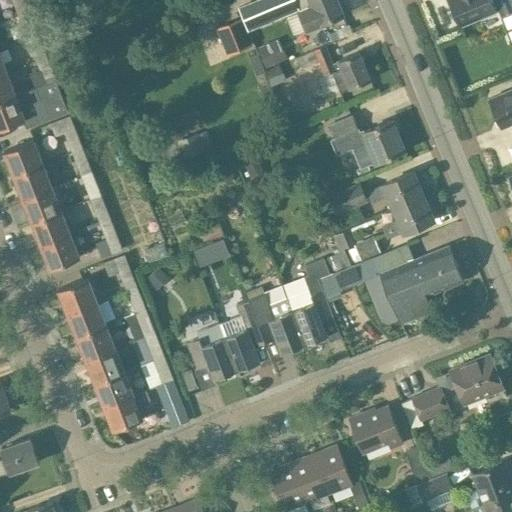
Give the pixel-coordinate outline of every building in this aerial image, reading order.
[(12,0),(18,14),(29,10),(25,0),(12,0)] [(256,0),(239,7),(248,30),(298,9),(300,11),(306,28),(343,12),(337,0),(256,0)] [(511,10),(511,0),(448,0),(453,9),(451,13),(454,19),(457,21),(460,27),(483,17),(484,19),(497,14),(496,12),(499,10),(501,15),(511,10)] [(29,10),(18,14),(27,37),(38,33),(29,10)] [(246,26),(242,17),(216,28),(227,54),(252,44),(245,26),(246,26)] [(38,33),(27,37),(36,61),(47,56),(38,33)] [(272,41),(257,47),(266,69),(281,63),(272,41)] [(297,57),(302,66),(319,59),(326,74),(333,71),(334,73),(341,91),(352,87),(352,88),(370,80),(359,52),(333,63),(325,44),(297,57)] [(250,58),(257,75),(265,72),(258,55),(250,58)] [(36,61),(45,83),(45,84),(56,80),(47,56),(36,61)] [(283,72),(279,63),(265,69),(268,78),(283,72)] [(16,94),(7,72),(0,74),(0,101),(16,95),(16,94)] [(68,111),(56,80),(45,84),(45,83),(16,94),(16,95),(0,101),(0,128),(23,120),(26,128),(68,111)] [(511,88),(489,99),(501,128),(511,122),(511,88)] [(73,153),(84,149),(70,115),(50,123),(55,136),(65,132),(73,153)] [(347,133),(353,146),(362,168),(404,149),(392,120),(359,133),(358,129),(360,129),(354,115),(330,125),(336,138),(347,133)] [(177,140),(184,157),(204,150),(197,132),(177,140)] [(4,151),(13,176),(43,164),(34,140),(4,151)] [(73,153),(81,176),(93,172),(84,149),(73,153)] [(255,151),(242,156),(252,178),(264,173),(255,151)] [(52,187),(43,164),(13,176),(22,199),(52,187)] [(234,171),(221,168),(218,179),(231,182),(234,171)] [(389,197),(394,208),(424,195),(414,171),(384,184),(385,186),(369,192),(373,202),(389,197)] [(93,172),(81,176),(90,199),(102,195),(93,172)] [(368,201),(360,182),(327,196),(334,215),(368,201)] [(31,222),(62,210),(52,187),(22,199),(31,222)] [(273,200),(275,194),(271,192),(265,189),(260,200),(270,205),(273,200)] [(90,199),(99,223),(111,218),(102,195),(90,199)] [(424,195),(394,208),(400,219),(384,226),(389,238),(434,220),(424,195)] [(40,246),(71,234),(62,210),(31,222),(40,246)] [(111,218),(99,223),(105,239),(96,243),(101,258),(123,249),(111,218)] [(80,257),(71,234),(40,246),(49,270),(80,257)] [(380,252),(374,236),(354,244),(361,260),(380,252)] [(223,237),(211,242),(218,258),(229,254),(223,237)] [(145,249),(150,263),(169,256),(164,243),(145,249)] [(414,260),(381,273),(400,323),(432,311),(426,296),(464,280),(450,245),(414,260)] [(287,297),(305,343),(328,334),(323,319),(335,314),(325,289),(323,289),(318,277),(346,266),(340,251),(305,264),(309,274),(304,276),(309,289),(287,297)] [(126,291),(138,286),(125,254),(103,262),(108,276),(119,272),(126,291)] [(374,256),(333,273),(339,289),(340,290),(381,273),(374,256)] [(156,289),(169,277),(158,266),(146,278),(156,289)] [(58,290),(67,314),(97,302),(88,278),(58,290)] [(305,343),(287,297),(270,304),(263,285),(247,291),(249,298),(250,298),(266,341),(278,337),(284,351),(305,343)] [(126,291),(135,313),(135,314),(147,309),(138,286),(126,291)] [(240,315),(221,323),(238,369),(239,369),(241,374),(255,368),(253,363),(261,360),(255,345),(266,341),(250,298),(249,298),(235,303),(240,315)] [(106,325),(97,302),(67,314),(77,337),(106,325)] [(144,337),(156,333),(147,309),(135,314),(135,313),(126,316),(131,330),(140,327),(144,337)] [(216,377),(238,369),(221,323),(197,332),(200,338),(189,342),(199,368),(210,363),(216,377)] [(86,360),(115,348),(106,325),(77,337),(86,360)] [(144,337),(153,360),(165,356),(156,333),(144,337)] [(95,383),(125,371),(115,348),(86,360),(95,383)] [(451,368),(465,402),(504,385),(490,353),(451,368)] [(153,360),(162,382),(173,378),(165,356),(153,360)] [(104,405),(133,394),(125,371),(95,383),(104,405)] [(162,383),(157,385),(165,408),(182,401),(173,378),(162,382),(162,383)] [(0,412),(11,409),(1,381),(0,381),(0,412)] [(412,397),(421,420),(448,409),(441,392),(439,387),(412,397)] [(133,394),(104,405),(113,430),(115,429),(127,424),(143,418),(138,406),(151,401),(147,388),(133,394)] [(403,440),(388,405),(362,415),(362,413),(348,417),(362,451),(387,441),(389,447),(403,440)] [(5,457),(0,459),(0,475),(38,462),(29,436),(1,447),(5,457)] [(337,443),(314,452),(330,492),(352,483),(337,443)] [(291,460),(307,501),(318,496),(330,492),(314,452),(303,456),(291,460)] [(291,460),(268,469),(284,510),(307,501),(291,460)] [(485,503),(511,492),(511,482),(503,460),(472,472),(478,488),(469,491),(467,496),(471,508),(473,507),(474,508),(485,503)] [(425,462),(411,467),(417,484),(432,478),(425,462)] [(432,478),(417,484),(424,502),(455,490),(447,471),(435,476),(432,478)] [(511,511),(511,492),(485,503),(488,511),(511,511)] [(365,493),(354,497),(360,510),(370,506),(365,493)] [(204,511),(199,496),(173,507),(174,511),(204,511)] [(56,511),(52,500),(19,511),(56,511)]
